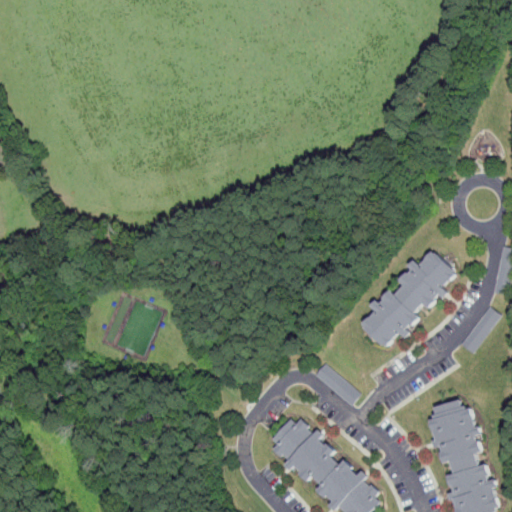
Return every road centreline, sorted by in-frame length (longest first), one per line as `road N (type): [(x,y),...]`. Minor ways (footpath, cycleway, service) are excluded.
road 1 (residential): [(286,511),(246,461),(250,423),(296,376),(313,379),(359,419),(472,321),(491,288),(494,226)]
road 2 (residential): [(471,225),(494,226),(505,215),(499,186),(485,180),(464,190),(459,205),(471,225)]
